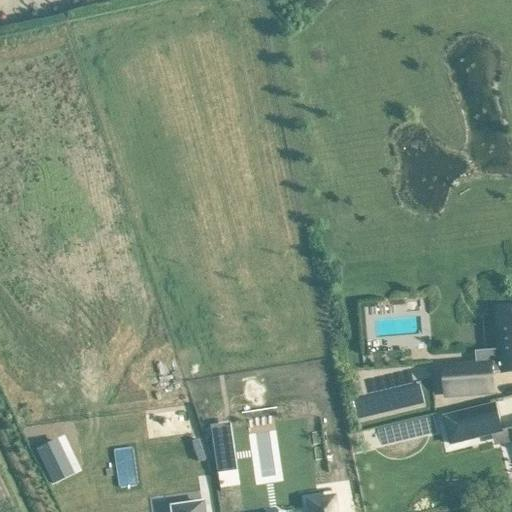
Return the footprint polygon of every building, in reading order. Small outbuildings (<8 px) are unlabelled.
[(0,20),(9,19),(7,11),(0,12),(0,20)] [(476,363),(443,366),(446,396),(493,392),(492,372),(503,371),(503,372),(511,371),(511,306),(498,308),(498,312),(501,349),(484,351),(475,352),(476,363)] [(200,360),(188,362),(190,381),(192,394),(204,392),(202,379),(200,360)] [(496,404),(445,417),(448,428),(471,423),(475,438),(492,434),(502,432),(496,404)] [(211,432),(214,452),(227,450),(224,430),(211,432)] [(52,441),(36,449),(53,485),(70,477),(52,441)] [(423,493),(453,490),(448,448),(419,451),(423,493)] [(511,462),(505,448),(474,462),(482,479),(511,465),(511,462)] [(309,511),(334,511),(332,498),(308,502),(309,511)]
